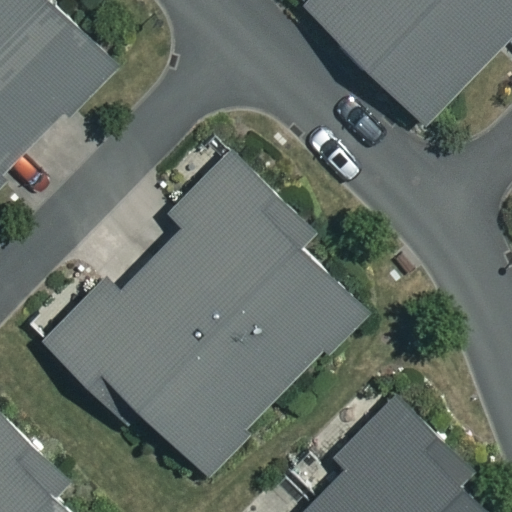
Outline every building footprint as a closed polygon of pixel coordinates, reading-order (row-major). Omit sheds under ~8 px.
[(56,0),(0,0),(0,181),(116,56),(56,1),(56,0)] [(511,14),(511,0),(301,0),(414,113),(511,14)] [(360,290),(222,159),(105,282),(95,272),(36,334),(110,403),(121,391),(196,463),(360,290)] [(499,511),(384,395),(328,450),(332,455),(273,511),(499,511)] [(56,469),(0,416),(0,511),(73,511),(43,483),(56,469)]
